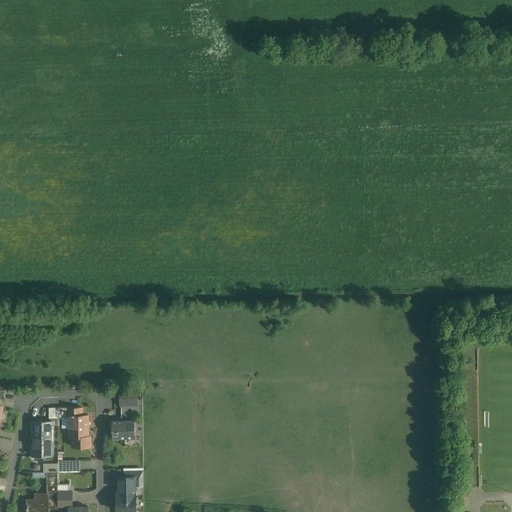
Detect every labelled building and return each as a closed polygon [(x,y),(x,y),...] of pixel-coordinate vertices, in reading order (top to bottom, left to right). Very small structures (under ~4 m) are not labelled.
[(132,396),(121,396),(121,406),(132,406),(132,396)] [(67,408),(67,407),(58,408),(58,418),(68,418),(68,416),(67,416),(67,408)] [(82,407),(67,408),(67,416),(68,416),(70,416),(70,437),(73,437),(88,437),(88,436),(88,415),(83,415),(82,407)] [(58,418),(58,408),(49,408),(49,418),(58,418)] [(122,421),(113,421),(112,421),(113,438),(135,437),(135,420),(122,421)] [(52,421),(33,421),(33,422),(35,422),(35,446),(33,446),(33,456),(44,456),(45,452),(51,452),(51,456),(52,456),(52,421)] [(73,437),(73,446),(79,446),(82,449),(85,446),(88,446),(88,445),(90,444),(91,444),(90,436),(88,436),(88,437),(73,437)] [(80,472),(80,461),(68,461),(68,463),(68,472),(80,472)] [(68,463),(58,463),(58,464),(58,472),(68,472),(68,463)] [(58,464),(45,465),(45,472),(58,472),(58,464)] [(143,470),(123,471),(124,477),(140,477),(140,486),(144,486),(143,470)] [(58,474),(47,475),(47,486),(48,486),(48,491),(58,491),(58,474)] [(140,486),(140,477),(124,477),(119,477),(119,492),(116,492),(116,493),(136,492),(136,487),(140,486)] [(48,493),(35,493),(36,493),(36,499),(27,499),(27,504),(26,511),(28,511),(29,510),(37,510),(36,511),(49,511),(49,507),(58,506),(58,491),(48,491),(48,493)] [(58,491),(58,506),(69,507),(72,507),(72,491),(58,491)] [(136,492),(116,493),(117,510),(134,510),(136,510),(136,492)]
